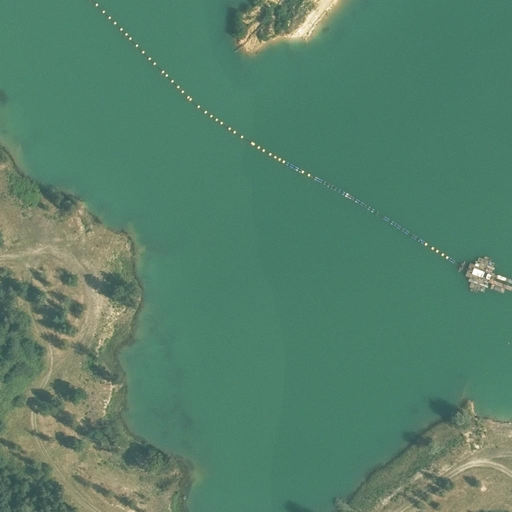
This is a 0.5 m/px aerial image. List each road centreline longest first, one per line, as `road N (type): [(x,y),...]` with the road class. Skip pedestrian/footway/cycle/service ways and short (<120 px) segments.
road 1 (track): [(0,260),(50,253),(79,268),(90,285),(93,332),(36,398),(33,432),(60,483),(94,511)]
road 2 (track): [(402,511),(472,467),(511,475)]
